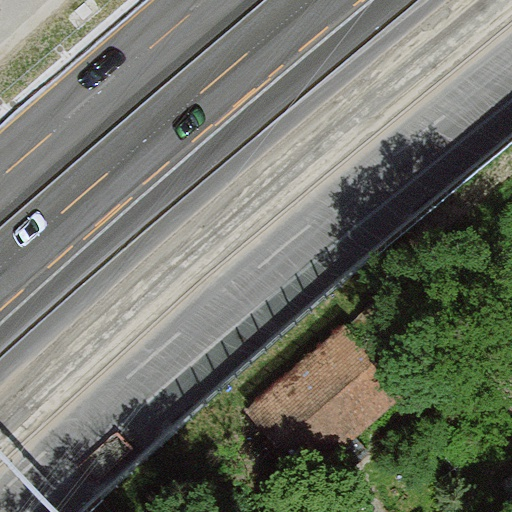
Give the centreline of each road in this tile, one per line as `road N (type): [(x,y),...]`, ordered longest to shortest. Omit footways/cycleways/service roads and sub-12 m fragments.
road 1 (motorway): [(0,420),(482,0)]
road 2 (motorway): [(295,0),(0,258)]
